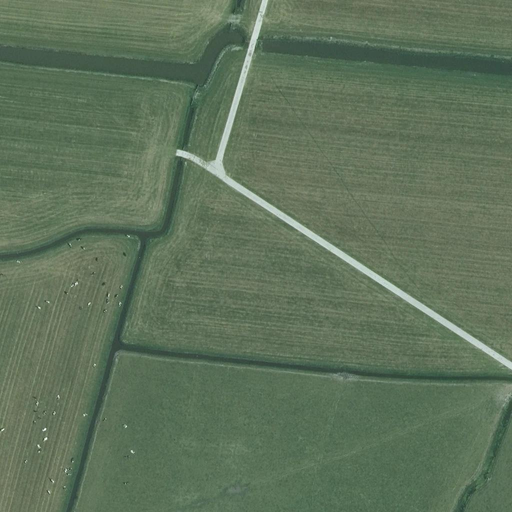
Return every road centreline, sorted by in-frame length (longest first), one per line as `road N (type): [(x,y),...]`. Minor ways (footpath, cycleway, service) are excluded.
road 1 (track): [(511,366),(177,153)]
road 2 (track): [(215,172),(264,0)]
